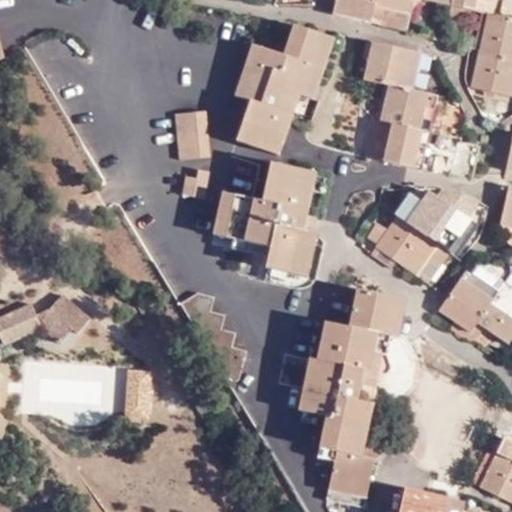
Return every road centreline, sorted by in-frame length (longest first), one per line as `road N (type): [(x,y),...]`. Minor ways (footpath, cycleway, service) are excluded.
road 1 (residential): [(123,0),(120,33),(174,225),(261,328),(319,511)]
road 2 (unknown): [(161,178),(64,217),(30,274),(0,291)]
